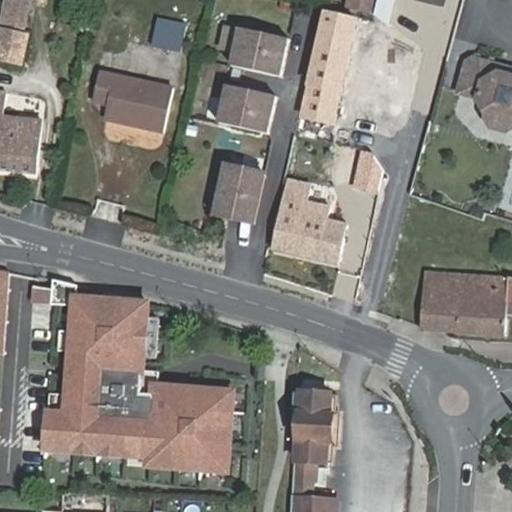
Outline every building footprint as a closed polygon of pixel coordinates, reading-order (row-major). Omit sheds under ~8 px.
[(5,0),(0,26),(21,30),(28,0),(5,0)] [(346,0),(345,7),(373,12),(374,0),(346,0)] [(425,38),(430,10),(398,4),(393,33),(425,38)] [(334,125),(359,21),(326,13),(302,116),(334,125)] [(179,50),(185,24),(160,18),(153,43),(179,50)] [(21,30),(0,26),(0,27),(0,60),(22,66),(29,32),(21,30)] [(286,55),(289,39),(240,27),(231,65),(281,76),(285,60),(280,58),(281,54),(286,55)] [(404,54),(389,116),(430,126),(444,63),(404,54)] [(508,118),(511,102),(511,74),(510,74),(505,66),(472,57),(465,61),(458,90),(478,96),(489,116),(488,122),(503,126),(505,119),(508,118)] [(107,119),(163,132),(173,87),(102,70),(95,99),(110,103),(107,119)] [(227,84),(218,121),(268,132),(272,116),(267,115),(268,110),(273,111),(277,95),(227,84)] [(0,168),(36,172),(42,121),(2,116),(7,92),(0,90),(0,168)] [(187,141),(212,143),(213,124),(189,122),(187,141)] [(377,179),(385,150),(362,143),(359,157),(356,157),(352,173),(377,179)] [(253,222),(264,172),(227,164),(215,213),(232,217),(233,212),(238,214),(237,218),(253,222)] [(328,207),(285,197),(273,251),(338,266),(347,225),(325,220),(328,207)] [(0,272),(0,356),(4,357),(10,274),(0,272)] [(426,328),(441,329),(502,335),(504,314),(511,315),(511,280),(428,273),(423,327),(426,328)] [(79,288),(54,282),(53,293),(34,291),(33,308),(59,310),(60,305),(77,307),(74,338),(73,358),(72,366),(78,367),(77,377),(71,377),(70,396),(68,415),(51,413),(48,450),(152,458),(164,459),(164,467),(230,472),(236,393),(144,386),(138,386),(139,373),(145,373),(147,350),(148,338),(148,325),(150,304),(78,299),(79,288)] [(161,326),(148,325),(148,338),(160,339),(161,326)] [(73,358),(74,338),(62,337),(60,357),(73,358)] [(160,339),(148,338),(147,350),(159,351),(160,339)] [(301,397),(298,397),(296,437),(300,437),(298,464),(296,464),(293,511),(338,511),(340,501),(313,499),(314,481),(319,481),(320,466),(329,467),(331,443),(334,444),(336,416),(331,416),(332,395),(301,392),(301,397)] [(52,394),(51,413),(68,415),(70,396),(52,394)] [(151,467),(164,467),(164,459),(152,458),(151,467)]
